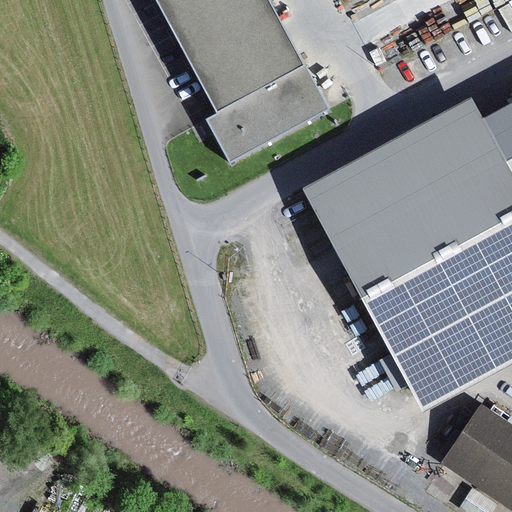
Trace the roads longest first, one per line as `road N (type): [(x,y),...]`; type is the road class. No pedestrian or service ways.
road 1 (unclassified): [(183,236),(511,58)]
road 2 (unclassified): [(213,392),(0,247)]
road 3 (residential): [(112,0),(183,236)]
road 4 (unclassified): [(399,511),(213,392)]
road 5 (residential): [(183,236),(219,358),(213,392)]
